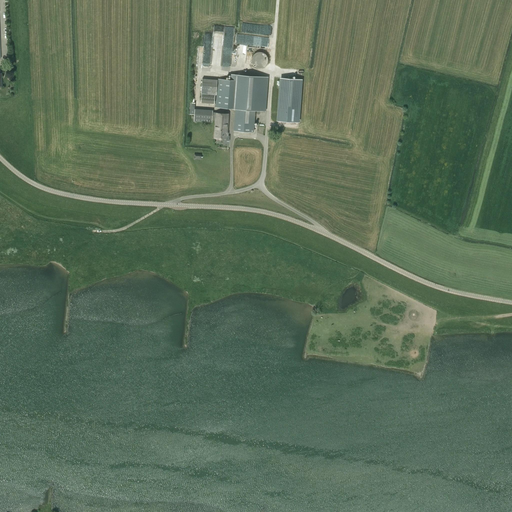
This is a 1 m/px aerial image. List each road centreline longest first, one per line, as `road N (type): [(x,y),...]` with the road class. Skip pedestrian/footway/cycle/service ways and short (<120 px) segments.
road 1 (unclassified): [(511,303),(435,286),(270,213),(77,198),(26,181),(0,158)]
road 2 (track): [(266,141),(278,0)]
